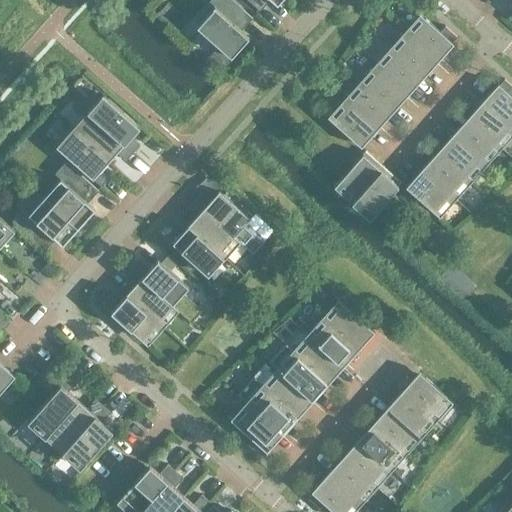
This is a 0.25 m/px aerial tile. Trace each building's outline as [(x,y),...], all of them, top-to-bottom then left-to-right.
[(239,32),(252,17),(233,0),(209,0),(209,1),(215,5),(197,25),(219,45),(213,51),(225,62),(246,38),(239,32)] [(248,0),(260,10),(268,0),(277,0),(279,2),(280,0),(248,0)] [(425,17),(424,18),(409,35),(430,54),(435,49),(440,54),(456,35),(445,25),(440,30),(425,17)] [(430,54),(409,35),(394,52),(421,75),(431,63),(426,59),(430,54)] [(421,75),(394,52),(379,69),(400,87),(404,82),(410,87),(421,75)] [(400,87),(379,69),(364,86),(390,109),(401,97),(396,92),(400,87)] [(510,125),(511,122),(511,94),(511,92),(511,85),(504,78),(488,96),(494,101),(489,106),(510,125)] [(390,109),(364,86),(349,103),(370,121),(374,116),(379,121),(390,109)] [(89,111),(88,112),(133,152),(139,144),(126,133),(135,123),(108,98),(93,115),(89,111)] [(365,126),(370,121),(349,103),(333,120),(359,144),(371,131),(365,126)] [(510,125),(489,106),(485,111),(479,106),(468,118),(495,142),(510,125)] [(133,152),(88,112),(73,129),(104,157),(113,148),(126,160),(133,152)] [(495,142),(468,118),(458,130),(463,135),(459,140),(480,159),(495,142)] [(104,157),(73,129),(57,146),(102,186),(109,178),(96,167),(104,157)] [(465,176),(480,159),(459,140),(455,145),(450,140),(438,152),(465,176)] [(383,166),(366,150),(339,180),(356,196),(383,166)] [(450,193),(465,176),(438,152),(427,164),(433,169),(429,174),(450,193)] [(60,178),(44,196),(76,225),(84,215),(87,217),(92,211),(86,205),(99,190),(66,161),(55,173),(60,178)] [(402,183),(383,166),(356,196),(374,212),(402,183)] [(434,210),(450,193),(429,174),(424,179),(419,174),(407,187),(434,210)] [(76,225),(44,196),(32,185),(16,203),(23,209),(12,221),(45,250),(58,236),(65,242),(70,235),(68,233),(76,225)] [(201,191),(194,199),(253,252),(263,241),(245,224),(250,218),(223,193),(214,203),(201,191)] [(253,252),(194,199),(187,207),(200,218),(192,228),(224,256),(238,240),(253,253),(253,252)] [(0,216),(0,233),(5,237),(13,228),(0,216)] [(224,256),(192,228),(183,237),(171,225),(163,234),(208,274),(224,256)] [(139,260),(132,268),(192,321),(202,310),(183,292),(188,286),(161,262),(152,272),(139,260)] [(192,321),(132,268),(125,276),(138,287),(130,296),(157,321),(172,305),(191,322),(192,321)] [(157,321),(130,296),(122,306),(109,294),(101,302),(142,339),(157,321)] [(343,303),(342,304),(328,320),(324,316),(323,316),(356,346),(364,338),(359,334),(368,325),(343,303)] [(356,346),(323,316),(308,333),(337,359),(345,350),(349,354),(356,346)] [(337,359),(308,333),(308,334),(312,338),(298,354),(293,350),(326,380),(333,372),(329,368),(337,359)] [(326,380),(293,350),(278,367),(307,393),(315,384),(319,388),(326,380)] [(307,393),(278,367),(262,384),(296,414),(303,406),(299,402),(307,393)] [(0,373),(0,372),(0,389),(2,388),(3,388),(13,376),(5,369),(0,373)] [(28,419),(46,435),(74,403),(65,394),(77,381),(68,374),(28,419)] [(415,377),(405,389),(431,413),(447,396),(426,377),(421,382),(415,377)] [(296,414),(262,384),(247,401),(276,427),(284,418),(289,422),(296,414)] [(431,413),(405,389),(394,401),(399,406),(395,412),(416,430),(431,413)] [(74,403),(46,435),(63,450),(104,405),(95,398),(84,411),(74,403)] [(276,427),(247,401),(246,402),(251,406),(236,423),(253,439),(249,444),(260,454),(273,440),(268,436),(276,427)] [(104,405),(63,450),(81,465),(109,434),(99,425),(111,412),(104,405)] [(416,430),(395,412),(390,416),(385,411),(374,423),(401,447),(416,430)] [(401,447),(374,423),(363,435),(369,440),(365,445),(386,464),(401,447)] [(386,464),(365,445),(360,450),(354,445),(343,458),(370,481),(386,464)] [(370,481),(343,458),(333,469),(338,474),(334,480),(355,498),(370,481)] [(137,511),(175,470),(167,463),(156,476),(146,468),(117,499),(131,511),(137,511)] [(175,470),(137,511),(139,511),(140,511),(168,511),(180,498),(171,490),(183,477),(175,470)] [(342,511),(355,498),(334,480),(330,484),(324,479),(308,497),(319,508),(324,503),(334,511),(342,511)] [(180,498),(168,511),(199,511),(209,501),(201,494),(190,507),(180,498)]
